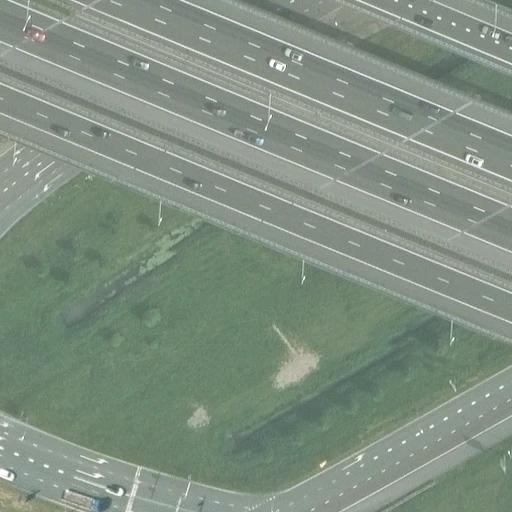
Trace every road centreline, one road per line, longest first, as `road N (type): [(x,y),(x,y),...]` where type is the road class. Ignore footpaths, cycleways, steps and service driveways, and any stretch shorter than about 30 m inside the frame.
road 1 (motorway): [(0,98),(511,308)]
road 2 (motorway): [(0,20),(511,228)]
road 3 (motorway): [(511,157),(125,0)]
road 4 (primary): [(303,0),(17,186)]
road 5 (primary): [(304,511),(511,400)]
road 6 (primary): [(0,452),(175,511)]
road 7 (motorway): [(511,51),(388,0)]
